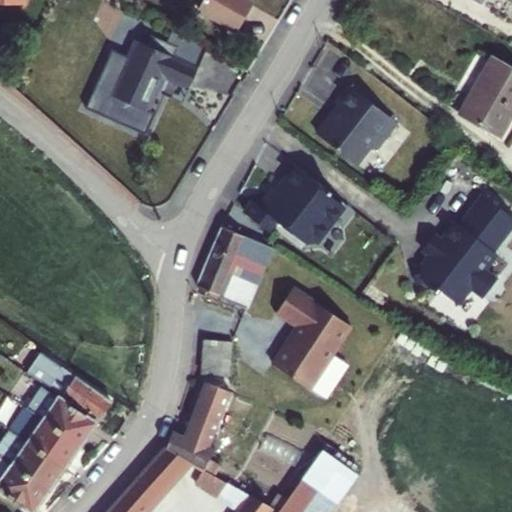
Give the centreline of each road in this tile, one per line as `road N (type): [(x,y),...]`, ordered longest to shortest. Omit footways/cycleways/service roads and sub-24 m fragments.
road 1 (residential): [(177,262),(194,213),(318,0)]
road 2 (residential): [(77,511),(146,423),(164,363),(177,262)]
road 3 (residential): [(0,103),(177,262)]
